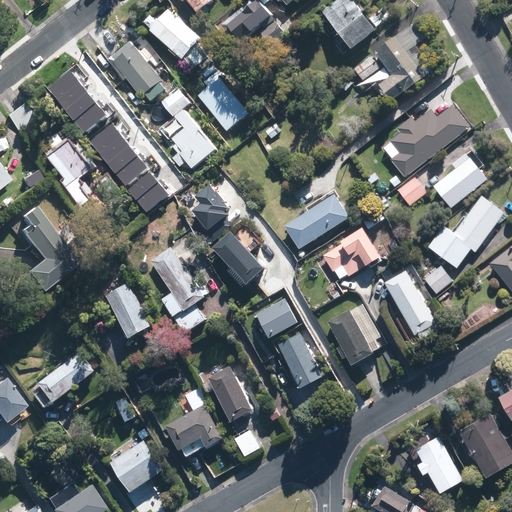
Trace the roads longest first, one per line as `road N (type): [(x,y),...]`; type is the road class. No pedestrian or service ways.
road 1 (residential): [(331,441),(511,338)]
road 2 (residential): [(213,511),(331,441)]
road 3 (residential): [(0,79),(100,0)]
